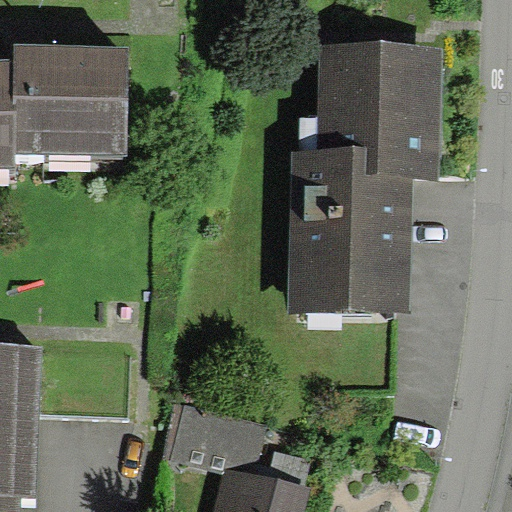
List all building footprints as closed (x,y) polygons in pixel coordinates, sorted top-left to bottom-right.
[(443,57),(319,55),(317,162),(293,161),(290,324),(411,326),(414,191),(440,192),(443,57)] [(30,59),(14,59),(14,74),(0,73),(0,180),(16,180),(16,166),(127,168),(129,61),(30,59)] [(45,357),(0,355),(0,508),(19,509),(39,510),(42,435),(45,357)] [(268,430),(176,407),(161,463),(223,479),(225,473),(306,494),(312,466),(262,454),(268,430)] [(306,494),(225,473),(223,479),(214,511),(308,511),(312,496),(306,494)]
